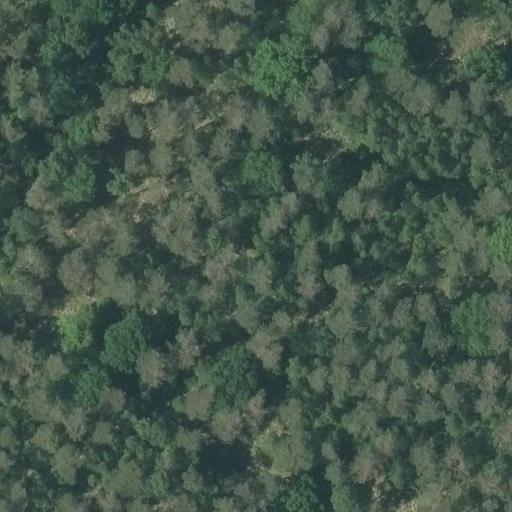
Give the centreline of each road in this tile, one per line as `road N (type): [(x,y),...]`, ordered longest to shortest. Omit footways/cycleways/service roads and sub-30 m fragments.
road 1 (track): [(304,511),(0,328)]
road 2 (track): [(154,0),(0,254)]
